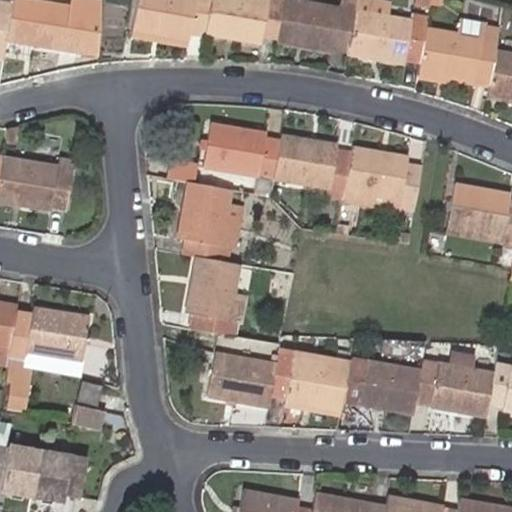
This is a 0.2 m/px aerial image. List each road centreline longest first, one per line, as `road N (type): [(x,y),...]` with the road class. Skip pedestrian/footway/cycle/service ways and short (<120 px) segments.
road 1 (residential): [(511,151),(320,94),(112,87),(135,267)]
road 2 (residential): [(164,461),(219,453),(511,463)]
road 3 (residential): [(135,267),(164,461)]
road 4 (residential): [(135,267),(0,247)]
